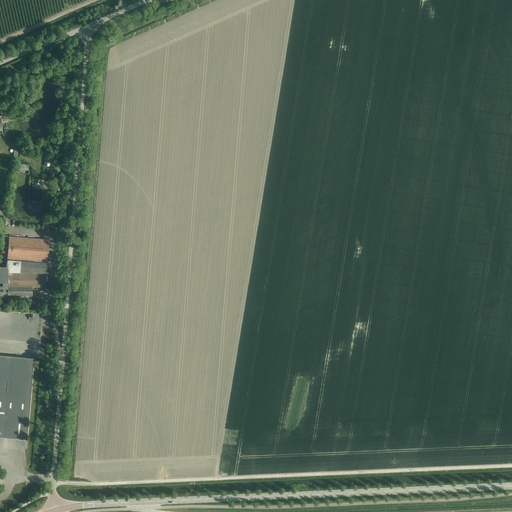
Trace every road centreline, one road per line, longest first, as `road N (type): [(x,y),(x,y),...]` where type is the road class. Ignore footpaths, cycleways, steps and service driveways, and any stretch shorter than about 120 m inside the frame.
road 1 (unclassified): [(52,482),(511,466)]
road 2 (secondary): [(511,485),(56,509)]
road 3 (unclassified): [(52,482),(83,29)]
